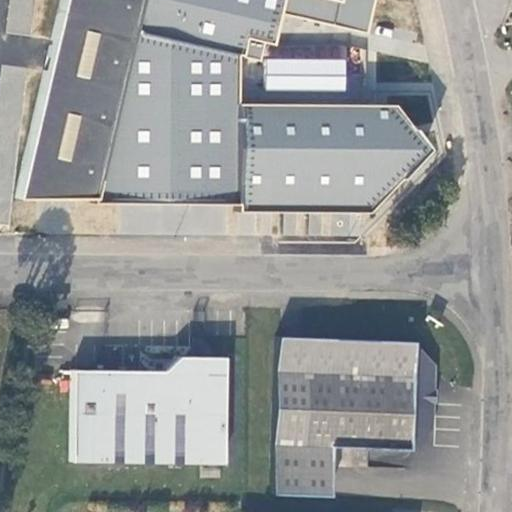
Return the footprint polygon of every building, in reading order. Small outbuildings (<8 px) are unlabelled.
[(0,0),(0,81),(23,84),(29,38),(27,37),(31,1),(23,0),(0,0)] [(93,79),(110,0),(59,0),(15,199),(65,199),(93,79)] [(110,0),(93,79),(233,80),(233,54),(253,57),(257,41),(270,43),(277,12),(363,33),(370,0),(110,0)] [(233,80),(254,79),(255,58),(253,57),(233,54),(233,80)] [(265,59),(265,89),(343,90),(344,60),(265,59)] [(234,104),(233,80),(93,79),(65,199),(92,200),(92,202),(233,202),(234,104)] [(233,202),(233,210),(363,211),(395,178),(395,161),(398,162),(402,162),(406,160),(410,157),(411,153),(412,148),(410,143),(406,139),(402,137),(401,129),(408,129),(391,107),(234,104),(233,202)] [(410,343),(276,337),(270,491),(325,494),(328,446),(406,449),(406,443),(412,443),(431,428),(433,367),(416,348),(410,348),(410,343)] [(219,464),(220,403),(212,395),(213,365),(207,357),(176,356),(161,371),(72,370),(69,461),(219,464)] [(212,395),(220,403),(221,358),(207,357),(213,365),(212,395)]
